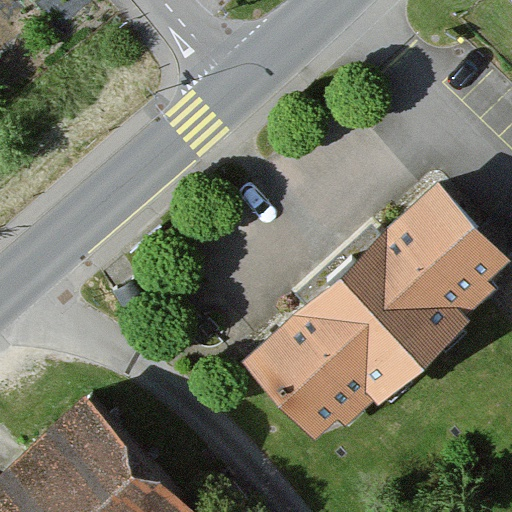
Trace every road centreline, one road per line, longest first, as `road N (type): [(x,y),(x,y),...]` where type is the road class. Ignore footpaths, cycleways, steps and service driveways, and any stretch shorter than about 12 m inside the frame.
road 1 (residential): [(0,299),(147,365),(292,511)]
road 2 (secondary): [(0,289),(237,83)]
road 3 (secondary): [(237,83),(330,0)]
